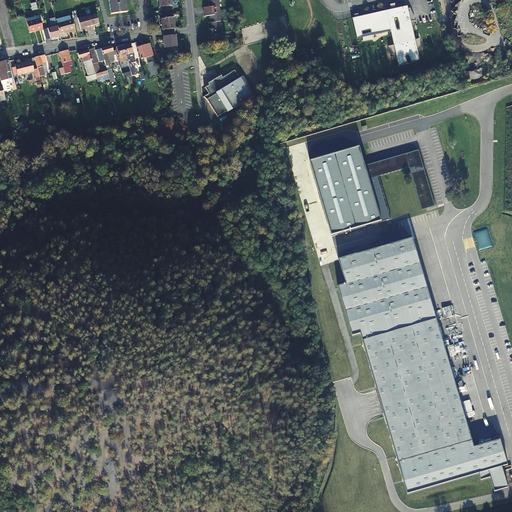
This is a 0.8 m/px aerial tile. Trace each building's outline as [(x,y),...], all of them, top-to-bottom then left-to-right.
[(107,0),(110,14),(126,12),(124,0),(107,0)] [(164,0),(157,0),(159,7),(158,7),(158,11),(166,10),(164,0)] [(164,0),(166,10),(174,10),(173,6),(172,6),(171,0),(164,0)] [(203,13),(219,11),(217,0),(208,1),(209,8),(203,9),(203,13)] [(479,13),(484,11),(483,7),(480,7),(480,5),(478,4),(476,5),(474,7),(475,10),(477,11),(478,11),(479,13)] [(355,17),(351,18),(356,39),(362,38),(362,42),(362,41),(372,39),(372,40),(371,36),(390,32),(393,45),(388,46),(388,47),(389,47),(392,53),(391,54),(394,53),(397,67),(419,61),(416,48),(420,48),(420,47),(419,47),(418,39),(419,39),(419,38),(414,40),(410,19),(407,9),(407,6),(394,9),(395,12),(392,13),(392,9),(391,9),(358,17),(357,17),(358,20),(356,21),(355,17)] [(87,15),(90,30),(94,29),(93,26),(99,25),(96,13),(87,15)] [(90,30),(87,15),(77,17),(80,30),(86,28),(87,30),(90,30)] [(168,29),(166,15),(159,16),(159,20),(160,20),(161,31),(168,30),(168,29)] [(219,15),(209,16),(210,23),(217,22),(220,22),(219,15)] [(59,37),(54,19),(49,20),(51,28),(43,30),(43,31),(46,40),(59,37)] [(68,32),(75,30),(73,19),(57,23),(59,32),(68,30),(68,32)] [(40,20),(27,23),(29,33),(39,30),(40,32),(43,31),(43,30),(40,20)] [(217,22),(210,23),(207,23),(208,31),(203,31),(203,35),(219,33),(217,22)] [(219,33),(203,35),(204,40),(209,39),(210,46),(220,45),(219,33)] [(148,43),(136,45),(137,56),(150,53),(148,43)] [(123,46),(127,59),(131,72),(132,77),(135,76),(131,63),(135,62),(134,57),(130,44),(123,46)] [(111,46),(101,49),(107,71),(110,70),(109,64),(107,54),(112,52),(111,46)] [(127,59),(123,46),(116,48),(120,61),(127,59)] [(93,49),(88,51),(92,65),(93,68),(93,69),(98,67),(93,49)] [(59,53),(59,54),(63,68),(61,69),(63,75),(70,74),(68,67),(71,66),(70,62),(71,62),(68,52),(68,50),(59,53)] [(92,65),(88,51),(78,54),(79,59),(82,58),(83,63),(85,62),(87,67),(92,65)] [(35,58),(39,74),(44,72),(41,62),(45,60),(44,56),(44,55),(42,56),(35,58)] [(31,60),(14,64),(17,75),(33,71),(31,60)] [(157,71),(154,60),(148,61),(151,73),(157,71)] [(0,79),(1,85),(2,87),(10,85),(9,80),(8,80),(6,73),(10,72),(7,61),(0,62),(0,79)] [(93,69),(93,68),(90,68),(92,76),(86,77),(88,82),(97,80),(93,69)] [(220,76),(208,83),(209,85),(204,88),(208,94),(203,97),(207,100),(217,117),(216,117),(217,117),(226,111),(227,112),(254,96),(242,76),(238,79),(233,71),(222,78),(220,76)] [(50,114),(44,116),(47,129),(54,127),(50,114)] [(357,144),(308,159),(331,233),(381,218),(367,176),(405,164),(419,207),(431,203),(414,147),(363,163),(357,144)] [(430,294),(418,256),(413,239),(353,256),(351,250),(338,254),(347,284),(345,285),(340,286),(355,334),(362,332),(407,480),(400,483),(404,496),(483,472),(485,479),(494,476),(499,491),(511,487),(505,466),(510,465),(503,440),(477,448),(430,294)] [(418,256),(430,294),(437,292),(425,254),(418,256)]
